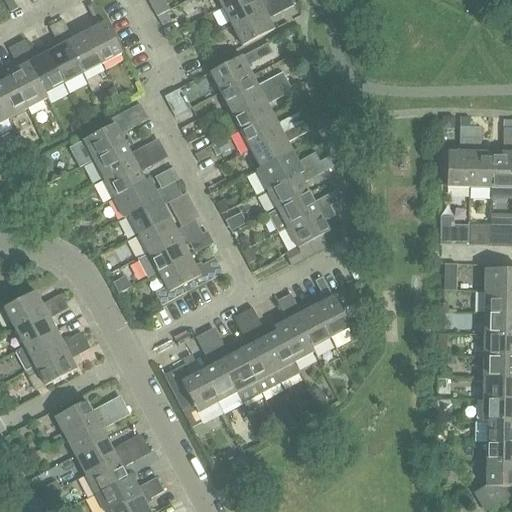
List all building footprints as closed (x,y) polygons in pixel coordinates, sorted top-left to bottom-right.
[(1,0),(10,15),(18,10),(12,0),(1,0)] [(216,0),(221,9),(238,0),(216,0)] [(262,0),(258,2),(257,0),(238,0),(221,9),(232,28),(284,0),(262,0)] [(289,0),(284,0),(232,28),(242,48),(274,31),(268,21),(294,8),(289,0)] [(84,34),(101,66),(122,56),(95,5),(86,9),(96,28),(84,34)] [(55,25),(82,76),(101,66),(84,34),(72,41),(62,22),(55,25)] [(56,43),(63,40),(55,25),(49,29),(56,43)] [(24,42),(17,46),(24,59),(31,55),(24,42)] [(266,44),(209,75),(220,95),(252,78),(246,68),(272,55),(266,44)] [(46,55),(63,87),(82,76),(66,45),(59,48),(46,55)] [(10,49),(17,62),(24,59),(17,46),(10,49)] [(44,97),(45,96),(63,87),(46,55),(34,61),(27,65),(44,97)] [(8,75),(10,79),(27,111),(47,100),(45,96),(44,97),(27,65),(21,68),(8,75)] [(252,78),(220,95),(230,114),(287,84),(282,75),(257,88),(252,78)] [(0,105),(8,121),(27,111),(10,79),(1,84),(0,84),(0,105)] [(287,84),(230,114),(240,133),(272,116),(267,107),(292,93),(287,84)] [(166,97),(166,98),(176,116),(186,112),(175,92),(166,97)] [(0,125),(8,121),(0,105),(0,125)] [(114,126),(112,127),(95,136),(82,143),(69,150),(79,169),(92,162),(93,163),(125,147),(119,136),(148,121),(140,106),(111,121),(114,126)] [(272,116),(240,133),(250,152),(307,122),(303,113),(277,126),(272,116)] [(307,122),(250,152),(260,170),(260,172),(292,155),(287,145),(313,132),(307,122)] [(468,190),(469,129),(458,129),(458,154),(446,154),(446,190),(468,190)] [(469,129),(468,190),(490,190),(490,155),(479,155),(479,130),(469,129)] [(490,155),(490,190),(511,191),(511,173),(511,130),(502,130),(501,155),(490,155)] [(129,156),(125,147),(93,163),(103,182),(135,166),(129,156)] [(141,162),(146,160),(141,150),(135,153),(141,162)] [(260,172),(260,170),(255,173),(266,193),(297,176),(298,177),(302,175),(302,174),(313,168),(318,165),(313,156),(297,164),(292,155),(260,172)] [(146,171),(151,169),(146,160),(141,162),(146,171)] [(266,193),(276,211),(308,195),(303,185),(332,170),(327,161),(318,165),(313,168),(302,174),(302,175),(298,177),(297,176),(266,193)] [(103,182),(113,201),(149,182),(149,181),(144,184),(140,175),(135,166),(103,182)] [(155,194),(149,182),(113,201),(123,221),(127,218),(159,201),(163,199),(178,191),(174,184),(155,194)] [(166,205),(181,198),(178,191),(163,199),(166,205)] [(286,230),(329,208),(341,201),(336,192),(324,199),(313,205),(308,195),(276,211),(268,215),(277,234),(286,230)] [(127,218),(137,237),(169,220),(162,208),(159,201),(127,218)] [(284,256),(290,267),(327,248),(321,238),(328,234),(323,224),(334,218),(329,208),(286,230),(296,250),(284,256)] [(241,213),(225,221),(231,231),(246,224),(241,213)] [(175,232),(169,220),(137,237),(147,256),(179,239),(175,232)] [(197,229),(194,222),(179,230),(183,237),(197,229)] [(201,236),(197,229),(183,237),(179,239),(147,256),(157,275),(189,258),(182,246),(201,236)] [(189,258),(157,275),(164,289),(157,293),(163,306),(198,288),(214,279),(221,276),(222,275),(214,260),(200,267),(204,274),(199,277),(195,270),(189,258)] [(511,271),(484,271),(484,293),(511,293),(511,271)] [(342,292),(332,297),(322,278),(314,282),(324,302),(312,308),(329,339),(349,329),(340,312),(350,307),(342,292)] [(3,309),(14,329),(46,313),(42,306),(35,293),(3,309)] [(511,293),(484,293),(483,314),(511,314),(511,293)] [(311,349),(329,339),(312,308),(300,314),(290,295),(283,299),(310,349),(311,349)] [(47,303),(51,310),(64,303),(61,296),(47,303)] [(313,353),(311,349),(310,349),(283,299),(276,302),(286,322),(273,328),(275,333),(276,332),(293,364),(313,353)] [(46,313),(14,329),(24,348),(56,332),(49,319),(68,310),(64,303),(51,310),(46,313)] [(299,375),(293,364),(276,332),(275,333),(267,338),(251,309),(242,313),(280,385),(299,375)] [(248,347),(238,352),(261,395),(280,385),(242,313),(233,318),(248,347)] [(511,314),(483,314),(483,336),(511,335),(511,314)] [(34,367),(85,341),(81,333),(62,343),(56,332),(24,348),(16,353),(26,372),(34,367)] [(511,335),(483,336),(482,357),(511,357),(511,335)] [(88,347),(85,341),(34,367),(26,372),(36,392),(45,387),(76,371),(69,358),(88,347)] [(242,405),(261,395),(238,352),(228,358),(222,346),(213,351),(236,394),(242,405)] [(216,404),(236,394),(213,351),(203,356),(209,367),(200,372),(216,404)] [(511,357),(482,357),(482,379),(511,379),(511,357)] [(184,366),(163,377),(180,410),(191,429),(201,424),(197,415),(216,404),(200,372),(190,378),(184,366)] [(511,379),(482,379),(482,400),(511,400),(511,379)] [(511,400),(482,400),(481,423),(486,423),(486,422),(511,422),(511,400)] [(54,418),(62,434),(53,439),(55,443),(64,438),(65,439),(96,422),(91,412),(85,402),(54,418)] [(102,419),(108,416),(102,406),(97,409),(102,419)] [(287,410),(272,417),(280,433),(295,425),(287,410)] [(107,428),(112,425),(108,416),(102,419),(107,428)] [(96,422),(65,439),(75,458),(106,441),(101,431),(96,422)] [(511,422),(486,422),(486,423),(486,444),(511,444),(511,422)] [(106,441),(75,458),(85,477),(116,460),(111,450),(106,441)] [(122,457),(128,454),(123,444),(117,447),(122,457)] [(511,444),(486,444),(485,465),(511,465),(511,444)] [(127,467),(133,463),(128,454),(122,457),(127,467)] [(85,477),(95,496),(126,479),(126,478),(121,470),(116,460),(85,477)] [(511,465),(485,465),(485,488),(475,493),(486,511),(487,511),(511,498),(511,465)] [(126,479),(95,496),(103,511),(110,511),(160,486),(156,479),(137,489),(130,476),(126,478),(126,479)] [(110,511),(149,511),(145,503),(163,493),(160,486),(110,511)]
